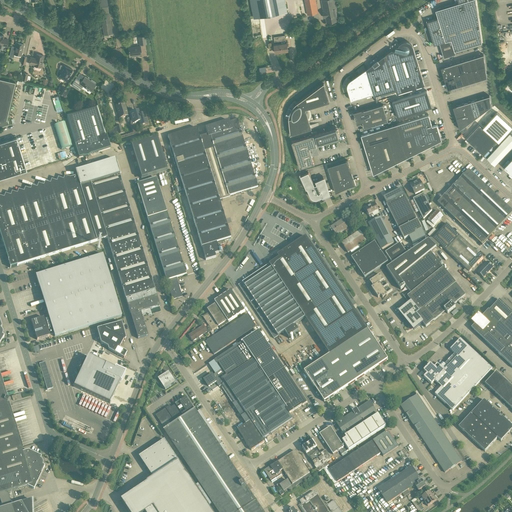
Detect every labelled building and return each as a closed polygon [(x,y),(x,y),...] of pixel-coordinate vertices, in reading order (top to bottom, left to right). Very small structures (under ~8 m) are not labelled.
[(99,0),(104,36),(112,35),(110,15),(109,15),(107,0),(99,0)] [(287,12),(284,0),(251,0),(255,18),(287,12)] [(304,0),(307,14),(318,12),(315,0),(304,0)] [(321,0),(323,10),(324,17),(326,17),(327,22),(338,20),(336,9),(337,9),(335,0),(321,0)] [(433,45),(439,43),(443,57),(455,54),(454,51),(481,42),(475,0),(457,0),(458,3),(435,10),(436,12),(434,13),(435,16),(437,16),(437,18),(427,21),(426,20),(433,45)] [(7,46),(8,40),(3,38),(4,35),(0,34),(0,47),(1,48),(1,45),(7,46)] [(280,41),(282,51),(288,50),(287,42),(286,42),(286,40),(285,35),(279,36),(280,40),(280,41)] [(397,47),(395,47),(394,50),(391,50),(384,55),(395,89),(396,93),(422,85),(424,85),(413,47),(412,46),(412,45),(411,45),(411,44),(410,43),(409,43),(409,42),(408,42),(407,41),(406,41),(404,41),(403,41),(403,42),(402,42),(401,42),(400,43),(399,43),(399,44),(398,45),(397,46),(397,47)] [(15,46),(11,46),(9,56),(13,57),(14,54),(21,55),(24,44),(16,42),(15,46)] [(129,56),(141,54),(140,45),(128,47),(129,56)] [(41,69),(41,67),(44,55),(36,54),(35,58),(30,57),(29,63),(34,65),(34,66),(34,68),(35,69),(40,70),(41,69)] [(448,89),(487,77),(484,54),(442,67),(448,89)] [(384,55),(365,69),(373,94),(373,96),(395,89),(384,55)] [(63,65),(60,72),(61,73),(59,77),(65,80),(68,76),(69,77),(72,69),(63,65)] [(351,100),(373,94),(365,69),(350,80),(349,81),(348,82),(348,83),(347,84),(347,85),(347,86),(347,87),(347,89),(351,100)] [(71,85),(79,91),(83,86),(91,91),(96,84),(84,76),(81,82),(76,78),(71,85)] [(0,125),(9,123),(8,120),(6,120),(15,82),(0,78),(0,125)] [(292,117),(292,118),(289,119),(288,119),(290,135),(311,129),(305,110),(329,102),(324,83),(297,103),(298,106),(298,107),(297,107),(296,108),(295,108),(295,109),(294,110),(293,110),(293,111),(293,112),(292,112),(292,113),(292,114),(292,115),(292,116),(292,117)] [(431,107),(426,90),(392,101),(397,117),(431,107)] [(460,129),(491,106),(489,95),(455,106),(454,106),(459,124),(458,124),(460,129)] [(119,118),(127,116),(124,104),(116,107),(119,118)] [(357,121),(385,112),(382,104),(364,110),(364,109),(354,112),(357,121)] [(97,107),(66,117),(75,145),(79,158),(83,157),(86,157),(90,155),(110,149),(106,136),(97,107)] [(138,112),(130,114),(133,124),(139,122),(140,126),(147,124),(144,114),(139,116),(138,112)] [(385,112),(357,121),(357,123),(362,121),(364,128),(388,120),(385,112)] [(397,124),(401,135),(412,132),(432,126),(432,125),(428,114),(397,124)] [(257,188),(238,126),(237,121),(215,128),(214,125),(209,127),(210,129),(208,130),(209,135),(200,138),(197,128),(196,128),(168,137),(186,198),(182,199),(188,221),(193,220),(206,260),(215,257),(214,254),(219,253),(216,243),(230,238),(219,200),(228,197),(257,188)] [(64,122),(54,126),(61,150),(72,147),(64,122)] [(385,127),(389,139),(396,160),(407,156),(406,154),(407,154),(401,135),(397,124),(385,127)] [(412,132),(417,149),(428,145),(429,146),(437,142),(436,141),(438,140),(438,141),(440,140),(441,138),(437,124),(432,125),(432,126),(412,132)] [(465,138),(480,152),(483,155),(496,140),(489,133),(480,125),(479,124),(465,138)] [(108,131),(110,137),(123,133),(121,125),(116,126),(116,128),(114,128),(114,130),(108,131)] [(365,146),(378,142),(389,139),(385,127),(361,135),(363,142),(364,142),(365,146)] [(313,135),(292,142),(300,168),(314,163),(309,148),(316,146),(330,142),(340,138),(337,128),(326,131),(313,135)] [(401,135),(407,154),(418,151),(417,149),(412,132),(401,135)] [(494,165),(511,145),(511,135),(510,133),(486,158),(494,165)] [(16,137),(6,140),(0,142),(0,178),(27,170),(16,137)] [(157,138),(131,146),(141,179),(167,171),(157,139),(157,138)] [(378,142),(381,154),(369,158),(370,163),(372,172),(375,173),(385,168),(384,165),(396,162),(395,160),(396,160),(389,139),(378,142)] [(381,154),(378,142),(365,146),(369,158),(381,154)] [(0,235),(10,268),(107,238),(136,229),(119,175),(118,175),(117,170),(118,170),(115,159),(85,169),(88,179),(89,180),(79,183),(77,177),(70,179),(64,177),(63,181),(58,180),(57,183),(51,182),(50,185),(45,184),(43,187),(38,186),(37,189),(31,188),(30,191),(25,190),(24,193),(18,192),(17,195),(12,194),(10,197),(5,196),(4,200),(0,198),(0,235)] [(335,192),(354,183),(347,160),(327,166),(335,192)] [(437,203),(482,245),(511,213),(511,210),(469,170),(437,203)] [(317,199),(318,198),(322,196),(322,198),(332,193),(330,194),(324,177),(315,181),(317,184),(314,185),(308,172),(300,175),(300,173),(299,174),(306,189),(307,188),(310,195),(311,196),(311,197),(312,197),(312,198),(313,198),(314,198),(314,199),(315,199),(316,199),(317,199)] [(156,179),(137,185),(147,219),(166,213),(156,179)] [(410,184),(415,195),(424,190),(419,180),(410,184)] [(422,229),(417,220),(401,189),(383,198),(404,240),(415,234),(415,233),(422,229)] [(432,211),(429,205),(423,194),(413,199),(423,220),(432,211)] [(372,222),(375,220),(372,214),(378,211),(374,203),(364,208),(368,216),(372,222)] [(434,226),(443,217),(437,211),(428,220),(434,226)] [(186,275),(166,213),(147,219),(172,300),(182,297),(176,278),(186,275)] [(336,236),(348,228),(342,219),(330,227),(336,236)] [(375,220),(372,222),(368,224),(381,250),(382,249),(382,250),(394,245),(393,244),(394,243),(391,239),(388,241),(377,219),(375,220)] [(433,238),(469,272),(482,258),(446,224),(433,238)] [(110,250),(139,241),(136,229),(107,238),(110,250)] [(348,253),(350,252),(366,241),(359,231),(341,243),(348,253)] [(273,262),(269,265),(305,318),(320,342),(358,316),(345,297),(343,293),(306,237),(281,254),(277,256),(279,258),(273,262)] [(363,250),(351,258),(353,261),(352,264),(353,264),(355,265),(357,266),(358,268),(364,278),(388,262),(374,242),(373,240),(361,248),(363,250)] [(428,240),(386,269),(401,290),(405,286),(411,294),(407,297),(412,302),(402,310),(399,313),(414,331),(423,324),(426,327),(445,311),(447,314),(455,308),(453,305),(465,295),(430,252),(436,248),(428,240)] [(114,261),(143,252),(139,241),(110,250),(114,261)] [(392,263),(406,254),(400,244),(385,253),(392,263)] [(117,272),(146,263),(143,252),(114,261),(117,272)] [(55,337),(121,316),(103,255),(36,276),(49,317),(44,319),(43,318),(31,322),(37,340),(49,337),(49,336),(54,334),(55,337)] [(493,267),(487,262),(477,272),(483,278),(493,267)] [(120,283),(150,274),(146,263),(117,272),(120,283)] [(257,273),(238,285),(274,339),(284,332),(288,338),(299,331),(295,325),(298,322),(302,320),(305,318),(269,265),(268,266),(264,268),(261,270),(257,273)] [(124,294),(153,285),(150,274),(120,283),(124,294)] [(371,288),(375,294),(378,298),(381,296),(382,298),(387,295),(386,294),(392,291),(384,279),(383,280),(380,275),(369,282),(373,287),(371,288)] [(127,305),(156,296),(153,285),(124,294),(127,305)] [(209,326),(212,331),(218,326),(220,328),(228,323),(245,311),(233,293),(231,290),(229,292),(214,302),(216,304),(207,310),(209,312),(202,317),(209,326)] [(131,316),(150,310),(150,309),(159,306),(156,296),(127,305),(131,316)] [(471,328),(500,356),(511,366),(511,312),(499,300),(496,304),(489,311),(488,310),(471,328)] [(134,327),(144,324),(142,316),(146,313),(151,314),(151,313),(150,310),(131,316),(134,327)] [(214,355),(225,347),(248,332),(255,327),(247,315),(205,342),(214,355)] [(342,347),(367,330),(358,316),(320,342),(329,355),(333,353),(342,347)] [(0,494),(27,487),(34,490),(45,466),(42,465),(43,465),(43,464),(43,463),(43,462),(42,462),(42,461),(42,460),(41,460),(41,459),(40,459),(41,457),(28,451),(22,453),(21,448),(7,406),(7,404),(9,401),(5,399),(0,381),(0,343),(4,337),(2,336),(3,332),(1,329),(2,327),(0,321),(0,494)] [(97,331),(121,344),(123,340),(124,341),(126,338),(121,322),(96,329),(97,331)] [(144,324),(134,327),(138,339),(147,336),(144,324)] [(212,331),(209,326),(205,328),(203,325),(188,335),(192,342),(207,332),(207,334),(212,331)] [(367,330),(349,342),(369,372),(388,360),(370,334),(367,330)] [(121,344),(97,331),(100,343),(107,347),(108,350),(123,359),(127,353),(119,348),(121,344)] [(307,404),(259,332),(242,343),(286,410),(299,402),(303,407),(307,404)] [(491,369),(460,339),(449,350),(456,356),(447,366),(443,363),(440,367),(437,363),(433,367),(430,364),(426,368),(425,367),(423,369),(424,370),(423,371),(427,374),(423,378),(431,385),(434,381),(441,387),(434,394),(452,411),(491,369)] [(322,360),(342,390),(369,372),(349,342),(342,347),(333,353),(329,355),(322,360)] [(216,382),(219,387),(218,387),(225,398),(229,395),(234,403),(267,381),(242,343),(241,343),(214,361),(221,370),(216,373),(212,375),(214,379),(216,382)] [(342,390),(322,360),(318,363),(312,355),(300,364),(324,402),(342,390)] [(87,357),(73,388),(109,404),(120,381),(121,382),(125,373),(116,368),(115,369),(87,357)] [(45,362),(39,364),(47,390),(53,389),(45,362)] [(158,379),(161,384),(165,390),(176,383),(169,372),(158,379)] [(511,409),(511,387),(496,372),(485,384),(511,409)] [(251,421),(263,439),(292,420),(267,381),(234,403),(237,408),(239,411),(242,409),(251,421)] [(417,395),(400,406),(445,473),(461,462),(417,395)] [(164,430),(218,511),(263,511),(244,484),(245,483),(245,482),(244,483),(195,409),(194,410),(186,397),(171,407),(170,405),(155,415),(165,429),(164,430)] [(511,429),(511,426),(483,400),(458,428),(484,452),(497,439),(500,442),(511,429)] [(369,402),(336,423),(345,436),(378,414),(369,402)] [(386,427),(378,415),(345,437),(346,439),(342,441),(349,451),(386,427)] [(264,442),(263,439),(251,421),(237,430),(240,434),(238,435),(241,440),(243,438),(251,451),(264,442)] [(344,448),(330,427),(319,434),(333,455),(344,448)] [(383,456),(398,446),(388,431),(373,441),(383,456)] [(212,511),(165,441),(139,457),(153,478),(120,501),(127,511),(144,511),(146,511),(145,511),(212,511)] [(316,469),(331,459),(325,450),(321,454),(313,441),(302,448),(316,469)] [(337,483),(380,454),(372,442),(329,470),(337,483)] [(280,461),(279,461),(279,462),(294,484),(310,473),(295,451),(295,450),(280,461)] [(280,473),(279,472),(282,470),(283,469),(279,462),(278,462),(273,466),(273,465),(264,471),(270,480),(280,473)] [(412,467),(377,489),(387,504),(402,494),(404,497),(409,493),(407,490),(415,486),(418,491),(425,486),(422,480),(421,481),(412,467)] [(314,492),(298,502),(303,511),(340,511),(335,503),(325,509),(314,492)] [(424,502),(433,497),(430,492),(421,498),(424,502)] [(433,497),(424,502),(427,507),(436,501),(433,497)] [(17,505),(0,509),(0,511),(25,511),(24,508),(30,504),(29,501),(31,501),(31,500),(18,504),(17,505)]
